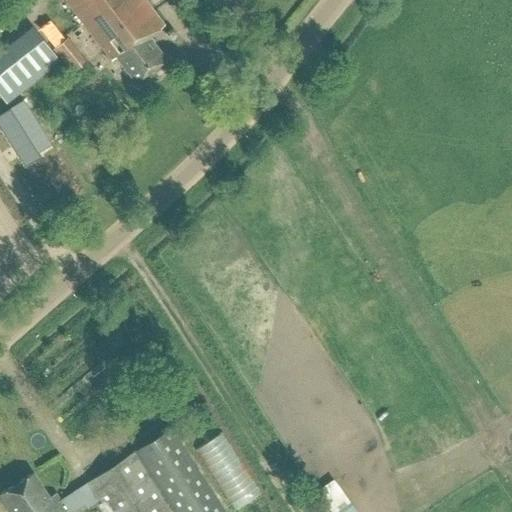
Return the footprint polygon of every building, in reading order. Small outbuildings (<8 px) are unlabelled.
[(164,27),(142,0),(63,0),(110,60),(114,57),(136,86),(167,62),(149,39),(164,27)] [(34,32),(0,58),(0,95),(5,102),(57,61),(34,32)] [(66,38),(51,50),(79,86),(95,74),(66,38)] [(21,98),(0,111),(0,125),(24,164),(38,155),(36,151),(49,143),(21,98)] [(54,491),(47,495),(32,471),(0,491),(0,497),(9,511),(70,511),(84,503),(86,507),(96,501),(102,511),(226,511),(170,425),(135,448),(59,499),(54,491)] [(341,511),(361,511),(353,493),(336,501),(341,511)]
